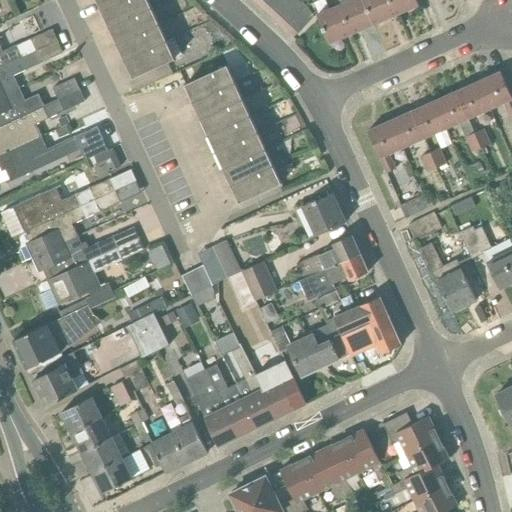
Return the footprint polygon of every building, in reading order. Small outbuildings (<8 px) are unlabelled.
[(97,0),(102,10),(124,0),(97,0)] [(110,27),(152,8),(148,0),(124,0),(102,10),(110,27)] [(314,17),(307,6),(299,0),(262,0),(299,34),(314,17)] [(352,34),(374,24),(364,0),(352,0),(340,5),(352,34)] [(364,0),(374,24),(397,15),(390,0),(364,0)] [(390,0),(397,15),(419,5),(417,0),(390,0)] [(329,43),(352,34),(340,5),(317,15),(329,43)] [(118,44),(159,25),(152,8),(110,27),(118,44)] [(126,61),(167,42),(159,25),(118,44),(126,61)] [(0,67),(58,41),(52,30),(16,46),(3,52),(0,45),(0,38),(2,38),(1,36),(0,36),(0,67)] [(0,96),(19,88),(14,76),(42,63),(42,62),(63,53),(58,41),(0,67),(0,96)] [(167,42),(126,61),(133,78),(175,59),(167,42)] [(193,101),(234,82),(227,66),(186,84),(193,101)] [(510,118),(511,117),(511,96),(501,72),(479,81),(491,109),(504,103),(510,118)] [(59,100),(80,90),(75,79),(53,88),(59,100)] [(469,119),(491,109),(479,81),(457,91),(469,119)] [(201,118),(242,99),(234,82),(193,101),(201,118)] [(0,126),(44,107),(38,94),(25,101),(19,88),(0,96),(0,126)] [(64,111),(85,102),(80,90),(59,100),(64,111)] [(469,119),(457,91),(435,101),(447,129),(460,123),(473,152),(482,148),(475,132),(469,119)] [(209,135),(250,116),(242,99),(201,118),(209,135)] [(425,138),(447,129),(435,101),(412,111),(425,138)] [(0,155),(1,156),(42,138),(36,124),(49,118),(44,107),(0,126),(0,155)] [(402,148),(425,138),(412,111),(390,121),(402,148)] [(70,124),(66,116),(58,120),(61,128),(70,124)] [(217,152),(258,133),(250,116),(209,135),(217,152)] [(389,154),(402,148),(390,121),(368,131),(387,173),(396,169),(389,154)] [(94,157),(108,150),(97,127),(76,137),(76,136),(47,149),(42,138),(1,156),(11,180),(80,149),(85,160),(94,156),(94,157)] [(475,132),(482,148),(490,144),(483,129),(475,132)] [(224,169),(266,150),(258,133),(217,152),(224,169)] [(113,148),(108,150),(94,157),(98,166),(108,162),(111,163),(114,170),(121,166),(113,148)] [(431,153),(438,168),(447,164),(441,149),(431,153)] [(232,186),(274,166),(266,150),(224,169),(232,186)] [(428,173),(438,168),(431,153),(421,157),(428,173)] [(485,173),(480,161),(468,167),(473,178),(485,173)] [(274,166),(232,186),(240,202),(281,183),(274,166)] [(26,232),(117,191),(111,179),(59,202),(58,199),(60,198),(56,189),(61,187),(60,186),(14,207),(1,212),(12,237),(26,232)] [(37,256),(78,237),(73,224),(122,202),(117,191),(26,232),(37,256)] [(316,236),(346,222),(333,194),(317,201),(317,200),(302,206),(316,236)] [(406,219),(429,208),(423,195),(400,206),(406,219)] [(451,207),(456,216),(465,212),(460,202),(451,207)] [(417,241),(442,228),(434,212),(409,225),(417,241)] [(511,282),(511,243),(510,239),(491,248),(482,227),(474,230),(470,219),(458,225),(461,231),(459,232),(472,259),(484,253),(501,288),(511,282)] [(37,256),(49,281),(139,240),(134,227),(88,248),(86,242),(81,244),(78,237),(37,256)] [(306,278),(360,254),(352,235),(334,244),(336,247),(299,264),(306,278)] [(47,311),(60,305),(89,292),(105,284),(105,283),(100,285),(96,277),(94,278),(92,274),(144,250),(139,240),(49,281),(52,289),(39,295),(47,311)] [(239,272),(233,259),(225,241),(214,246),(227,278),(239,272)] [(477,300),(461,269),(457,259),(443,266),(432,243),(421,249),(452,312),(467,305),(467,304),(474,300),(475,301),(477,300)] [(217,283),(227,278),(214,246),(213,247),(217,258),(207,262),(217,283)] [(170,264),(164,249),(152,254),(159,269),(170,264)] [(360,254),(306,278),(299,281),(305,295),(308,300),(335,288),(333,283),(349,276),(351,280),(368,272),(360,254)] [(255,300),(276,291),(263,262),(242,271),(255,300)] [(212,286),(213,286),(203,265),(182,276),(192,296),(212,286)] [(242,272),(230,278),(235,289),(247,283),(242,272)] [(127,297),(148,287),(143,278),(122,288),(126,297),(127,297)] [(89,292),(91,296),(85,299),(86,300),(88,305),(91,309),(116,298),(114,293),(109,282),(105,284),(89,292)] [(192,296),(197,307),(213,298),(214,291),(212,286),(192,296)] [(316,300),(320,309),(340,300),(336,291),(316,300)] [(342,336),(388,315),(380,297),(361,305),(334,317),(326,321),(328,324),(312,331),(313,333),(319,346),(342,336)] [(62,310),(65,316),(88,305),(86,300),(62,310)] [(142,319),(154,313),(149,303),(137,309),(142,319)] [(198,317),(191,303),(176,311),(183,325),(198,317)] [(28,368),(61,352),(63,351),(53,332),(93,314),(91,309),(88,305),(65,316),(47,325),(46,324),(14,340),(28,368)] [(162,318),(166,326),(177,320),(174,312),(162,318)] [(154,313),(142,319),(125,327),(141,359),(170,345),(154,313)] [(383,353),(401,345),(388,315),(342,336),(349,350),(376,338),(383,353)] [(279,348),(290,343),(282,326),(271,331),(279,348)] [(313,335),(289,346),(290,348),(302,376),(351,354),(349,350),(342,336),(319,346),(313,333),(313,335)] [(85,348),(88,355),(97,351),(94,343),(85,348)] [(257,428),(276,418),(255,376),(240,344),(239,344),(240,347),(232,351),(246,379),(236,384),(257,428)] [(79,391),(72,378),(84,373),(74,353),(48,366),(51,373),(34,381),(46,406),(79,391)] [(149,385),(137,360),(121,369),(125,379),(131,376),(138,391),(149,385)] [(302,395),(285,360),(255,376),(276,418),(296,409),(306,404),(302,395)] [(257,428),(236,384),(228,388),(216,364),(206,370),(213,383),(239,436),(257,428)] [(219,447),(239,436),(213,383),(206,370),(187,379),(206,418),(205,419),(219,447)] [(128,392),(123,381),(115,385),(120,396),(128,392)] [(166,385),(176,405),(184,401),(174,381),(166,385)] [(511,387),(496,395),(511,427),(511,387)] [(73,432),(101,418),(91,397),(62,412),(73,432)] [(144,408),(137,412),(142,423),(147,432),(148,432),(143,422),(149,419),(144,408)] [(130,415),(135,426),(142,423),(137,412),(130,415)] [(208,452),(194,423),(189,413),(179,419),(183,428),(173,433),(187,462),(208,452)] [(406,454),(439,438),(428,417),(413,425),(407,413),(384,424),(394,445),(400,441),(406,454)] [(83,452),(111,438),(101,418),(73,432),(83,452)] [(140,436),(147,432),(142,423),(135,426),(140,436)] [(366,433),(370,443),(380,438),(375,429),(366,433)] [(343,440),(359,472),(371,466),(378,480),(387,476),(364,430),(343,440)] [(152,443),(162,464),(166,472),(187,462),(173,433),(152,443)] [(93,473),(121,459),(111,438),(83,452),(93,473)] [(437,464),(437,465),(449,459),(439,438),(406,454),(412,466),(398,473),(402,481),(405,480),(437,464)] [(346,478),(359,472),(343,440),(322,450),(345,497),(353,493),(346,478)] [(156,466),(162,464),(152,443),(146,446),(156,466)] [(337,501),(345,497),(322,450),(301,460),(317,493),(330,486),(337,501)] [(121,459),(93,473),(103,494),(132,479),(121,459)] [(303,499),(317,493),(301,460),(277,472),(284,487),(295,511),(302,511),(308,509),(303,499)] [(447,485),(437,465),(437,464),(405,480),(402,481),(390,487),(378,493),(380,498),(392,491),(394,495),(409,488),(415,501),(447,485)] [(284,487),(277,472),(274,474),(267,477),(274,491),(284,487)] [(266,511),(252,483),(240,489),(230,494),(235,503),(239,511),(266,511)] [(443,511),(445,511),(457,506),(447,485),(415,501),(420,511),(443,511)]
